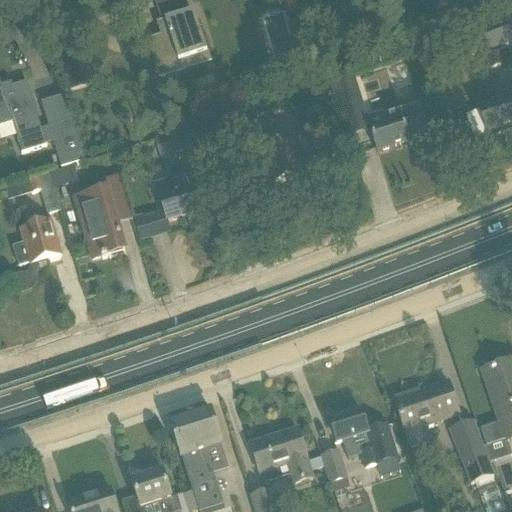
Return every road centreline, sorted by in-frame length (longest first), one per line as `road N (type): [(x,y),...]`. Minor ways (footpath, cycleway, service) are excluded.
road 1 (primary): [(0,410),(207,346),(511,228)]
road 2 (residential): [(0,371),(511,189)]
road 3 (residential): [(0,453),(199,395),(511,274)]
